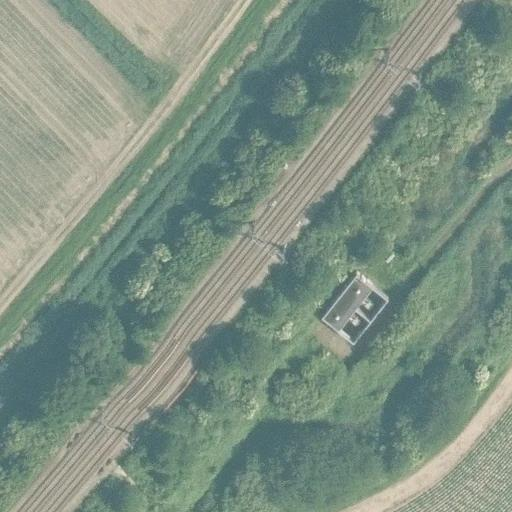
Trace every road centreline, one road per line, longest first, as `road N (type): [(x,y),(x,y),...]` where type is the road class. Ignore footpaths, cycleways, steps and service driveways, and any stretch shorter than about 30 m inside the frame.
road 1 (track): [(241,0),(0,300)]
road 2 (track): [(511,157),(347,352),(309,321)]
road 3 (track): [(357,511),(450,453),(511,377)]
